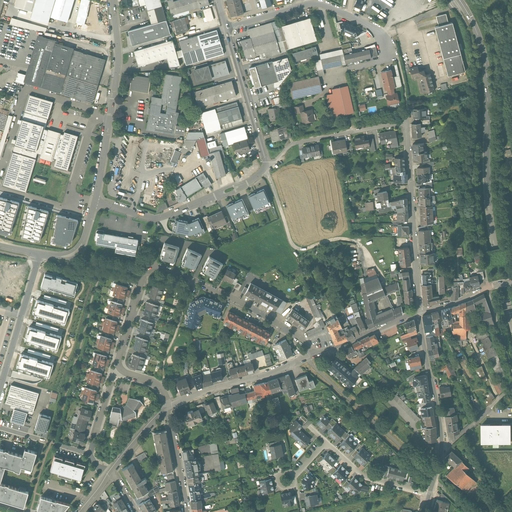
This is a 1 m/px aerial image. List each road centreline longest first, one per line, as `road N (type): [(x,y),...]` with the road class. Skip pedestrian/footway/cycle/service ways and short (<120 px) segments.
road 1 (secondary): [(458,0),(486,73),(488,204),(511,322)]
road 2 (residential): [(314,355),(280,324),(158,265),(145,274),(121,370)]
road 3 (residential): [(225,28),(302,7),(336,10),(383,37),(388,56),(345,70)]
road 4 (residential): [(112,0),(117,78),(94,201)]
road 5 (residential): [(407,125),(417,313)]
road 6 (residential): [(265,167),(159,218),(94,201)]
road 7 (residential): [(170,408),(314,355)]
road 8 (residential): [(407,125),(297,142),(265,167)]
road 9 (unclassified): [(225,28),(265,167)]
road 10 (residential): [(417,313),(441,452)]
road 11 (residential): [(38,254),(0,389)]
